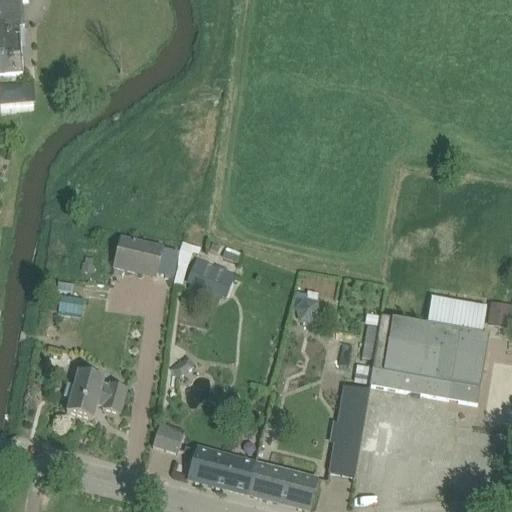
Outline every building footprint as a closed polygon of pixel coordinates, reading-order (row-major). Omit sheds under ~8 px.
[(0,0),(0,78),(22,77),(19,29),(24,29),(22,0),(0,0)] [(0,87),(0,106),(35,104),(34,85),(0,87)] [(162,251),(119,242),(112,272),(155,282),(162,251)] [(173,280),(179,255),(164,252),(158,277),(173,280)] [(234,277),(196,261),(187,285),(225,300),(234,277)] [(84,266),(81,265),(80,274),(92,276),(94,267),(93,267),(84,266)] [(58,285),(57,294),(73,296),(74,287),(58,285)] [(299,325),(312,328),(321,318),(318,304),(316,303),(306,301),(304,301),(296,311),(299,325)] [(491,307),(487,328),(508,332),(511,310),(491,307)] [(370,317),(368,328),(379,329),(381,319),(370,317)] [(478,408),(490,338),(381,319),(379,329),(379,331),(373,363),(369,389),(449,403),(450,395),(460,396),(458,405),(478,408)] [(373,363),(379,331),(368,329),(362,361),(373,363)] [(178,381),(195,369),(188,359),(171,372),(178,381)] [(120,417),(125,401),(127,391),(110,386),(109,390),(103,389),(105,382),(78,374),(73,389),(68,387),(64,399),(71,401),(67,415),(93,422),(98,406),(104,408),(103,412),(120,417)] [(344,388),(329,475),(357,480),(357,478),(356,478),(370,392),(344,388)] [(181,455),(186,431),(159,426),(155,450),(181,455)] [(256,467),(257,466),(196,450),(187,484),(247,499),(256,467)] [(298,511),(310,511),(319,482),(257,466),(256,467),(247,499),(298,511)]
